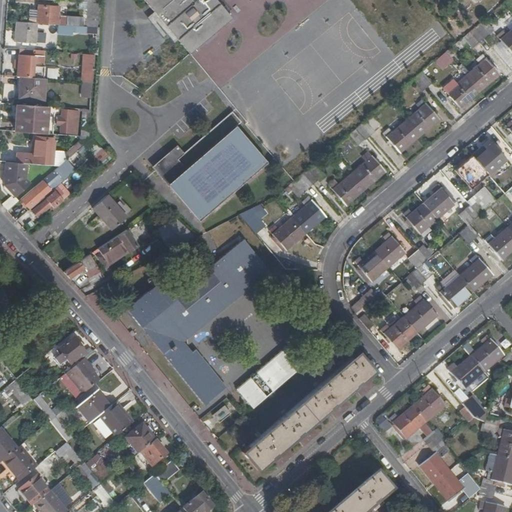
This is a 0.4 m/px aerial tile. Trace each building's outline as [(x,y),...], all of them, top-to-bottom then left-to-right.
[(141,0),(177,40),(189,54),(190,55),(202,45),(227,73),(245,74),(271,52),(273,36),(247,6),(231,7),(228,12),(217,0),(141,0)] [(86,19),(87,3),(81,2),(79,2),(78,10),(83,10),(82,19),(86,19)] [(94,28),(96,28),(98,4),(87,3),(86,19),(82,19),(64,18),(64,21),(57,21),(58,7),(38,5),(36,23),(37,23),(58,25),(81,27),(94,28)] [(474,28),(483,39),(493,30),(484,20),(474,28)] [(36,23),(16,21),(14,41),(21,42),(21,44),(28,45),(28,42),(36,43),(37,23),(36,23)] [(474,28),(463,38),(472,48),(483,39),(474,28)] [(511,30),(506,35),(502,30),(496,36),(511,54),(511,30)] [(42,51),(18,49),(18,60),(15,60),(15,65),(17,65),(16,77),(20,77),(32,78),(33,61),(39,62),(39,56),(42,56),(42,51)] [(440,69),(452,62),(446,52),(434,59),(440,69)] [(92,83),(94,55),(92,55),(84,54),(81,82),(83,82),(90,83),(92,83)] [(466,76),(480,91),(499,74),(483,55),(476,60),(479,64),(470,72),(466,76)] [(47,67),(46,78),(56,78),(57,68),(47,67)] [(417,77),(426,87),(432,83),(422,72),(417,77)] [(459,109),(480,91),(466,76),(452,87),(449,84),(442,89),(459,109)] [(20,77),(19,89),(19,98),(40,100),(41,79),(32,78),(20,77)] [(421,92),(426,87),(417,77),(412,81),(421,92)] [(91,98),(92,83),(90,83),(83,82),(82,98),(91,98)] [(406,121),(419,136),(439,119),(422,99),(416,105),(419,109),(406,121)] [(48,114),(49,107),(17,104),(15,132),(53,134),(55,115),(48,114)] [(77,129),(78,111),(61,110),(61,117),(57,117),(56,125),(60,125),(60,133),(70,134),(70,131),(74,132),(74,129),(77,129)] [(170,158),(154,171),(196,223),(266,163),(235,127),(241,123),(232,112),(183,153),(176,145),(166,154),(170,158)] [(360,125),(369,136),(381,126),(372,115),(360,125)] [(399,154),(419,136),(406,121),(391,133),(388,129),(382,134),(399,154)] [(358,146),(369,136),(360,125),(358,127),(349,135),(358,146)] [(87,142),(91,139),(91,137),(86,137),(79,136),(81,141),(64,156),(66,160),(85,144),(87,142)] [(16,163),(27,164),(52,166),(54,140),(36,138),(34,156),(17,155),(16,163)] [(97,152),(101,148),(91,139),(87,142),(85,144),(94,154),(97,152)] [(486,150),(474,160),(488,175),(505,160),(488,141),(483,146),(486,150)] [(102,166),(111,158),(101,148),(97,152),(94,154),(99,160),(98,161),(102,166)] [(352,173),(365,189),(385,172),(368,152),(361,158),(365,162),(352,173)] [(166,154),(151,167),(154,171),(170,158),(166,154)] [(488,175),(474,160),(464,169),(460,165),(454,170),(471,190),(488,175)] [(16,163),(6,162),(4,185),(15,197),(31,183),(26,178),(27,164),(16,163)] [(304,174),(313,184),(324,175),(315,164),(304,174)] [(345,206),(365,189),(352,173),(338,185),(333,179),(327,184),(345,206)] [(294,182),(285,190),(289,194),(296,188),(302,194),(313,184),(304,174),(294,182)] [(43,180),(35,187),(35,188),(21,200),(29,209),(43,196),(42,195),(51,187),(49,184),(46,184),(43,180)] [(70,194),(61,184),(55,189),(56,190),(64,199),(70,194)] [(434,194),(423,204),(436,219),(454,204),(437,184),(431,189),(434,194)] [(51,206),(53,209),(64,199),(56,190),(32,212),(37,218),(51,206)] [(127,217),(107,195),(92,208),(112,230),(127,217)] [(2,204),(7,210),(16,202),(12,196),(2,204)] [(478,216),(488,207),(489,206),(480,196),(469,205),(478,216)] [(306,206),(292,218),(305,233),(325,217),(308,197),(302,203),(306,206)] [(436,219),(423,204),(412,213),(408,209),(402,214),(419,234),(436,219)] [(467,226),(469,223),(478,216),(469,205),(458,215),(467,226)] [(247,212),(240,215),(256,234),(262,229),(247,212)] [(156,228),(169,252),(177,248),(196,238),(174,218),(156,228)] [(305,233),(292,218),(278,230),(275,226),(269,231),(285,251),(305,233)] [(463,228),(473,240),(479,235),(469,223),(467,226),(463,228)] [(466,246),(473,240),(463,228),(456,234),(466,246)] [(501,260),(511,251),(511,234),(506,228),(494,239),(490,235),(484,240),(501,260)] [(136,246),(126,230),(118,236),(120,241),(117,243),(114,239),(98,249),(101,253),(96,256),(104,267),(136,246)] [(386,242),(374,251),(388,267),(405,252),(389,232),(382,238),(386,242)] [(153,341),(205,406),(227,388),(195,350),(191,352),(183,342),(269,271),(243,240),(208,268),(208,267),(205,264),(177,288),(181,294),(175,299),(161,281),(126,309),(153,341)] [(423,244),(418,249),(427,260),(435,253),(430,247),(427,249),(423,244)] [(416,269),(422,264),(427,260),(418,249),(407,258),(416,269)] [(388,267),(374,251),(362,262),(359,258),(354,262),(371,282),(388,267)] [(88,278),(91,284),(104,277),(90,255),(63,273),(68,278),(78,273),(79,275),(92,267),(96,274),(88,278)] [(459,276),(472,291),(493,274),(476,255),(469,260),(472,265),(459,276)] [(412,273),(420,283),(431,274),(422,264),(416,269),(412,273)] [(420,295),(426,290),(420,283),(412,273),(406,278),(408,280),(405,282),(413,292),(416,290),(420,295)] [(452,308),(472,291),(459,276),(445,287),(442,283),(436,289),(452,308)] [(350,307),(355,313),(368,301),(375,295),(371,289),(350,307)] [(374,307),(385,296),(381,291),(375,295),(368,301),(374,307)] [(403,317),(417,332),(437,315),(420,295),(413,301),(417,306),(403,317)] [(359,319),(368,331),(376,324),(366,313),(359,319)] [(68,336),(50,314),(21,332),(42,358),(68,336)] [(396,350),(417,332),(403,317),(390,328),(386,324),(380,330),(396,350)] [(484,345),(471,356),(484,372),(504,355),(487,336),(481,342),(484,345)] [(66,360),(70,364),(84,353),(73,338),(58,349),(61,352),(54,357),(59,365),(66,360)] [(0,347),(0,361),(15,380),(29,369),(23,361),(16,367),(0,347)] [(286,347),(236,390),(252,409),(302,366),(286,347)] [(510,369),(511,367),(511,349),(506,355),(507,357),(503,360),(510,369)] [(243,452),(258,469),(270,459),(286,446),(296,437),(312,423),(328,410),(344,396),(354,388),(374,371),(358,353),(258,439),(243,452)] [(484,372),(471,356),(457,368),(454,364),(447,370),(464,390),(484,372)] [(84,358),(65,374),(82,394),(98,381),(92,374),(87,367),(89,365),(84,358)] [(32,401),(15,380),(7,387),(21,404),(16,407),(15,408),(18,412),(32,401)] [(426,395),(412,407),(425,423),(445,405),(429,386),(422,391),(426,395)] [(21,404),(7,387),(3,390),(16,407),(21,404)] [(98,417),(109,408),(102,398),(96,391),(77,407),(90,423),(98,417)] [(38,396),(32,401),(49,422),(54,418),(55,417),(38,396)] [(109,408),(112,405),(105,396),(102,398),(109,408)] [(126,415),(115,402),(112,405),(123,418),(126,415)] [(209,417),(215,424),(233,411),(226,403),(209,417)] [(470,403),(464,407),(473,418),(474,418),(479,414),(470,403)] [(115,437),(133,423),(126,415),(123,418),(112,405),(109,408),(98,417),(115,437)] [(425,423),(412,407),(398,419),(395,415),(389,420),(405,440),(419,429),(426,437),(422,440),(426,445),(437,437),(425,423)] [(473,418),(464,407),(459,412),(468,423),(474,418),(473,418)] [(486,416),(500,419),(502,410),(488,407),(486,416)] [(484,424),(498,428),(500,419),(486,416),(484,424)] [(54,418),(49,422),(66,443),(71,439),(54,418)] [(139,453),(154,440),(141,424),(124,438),(137,454),(139,453)] [(484,424),(482,424),(480,431),(488,433),(489,432),(496,434),(496,436),(501,438),(497,455),(511,459),(511,431),(498,428),(484,424)] [(0,462),(3,459),(15,449),(0,430),(0,462)] [(437,437),(426,445),(434,454),(419,466),(433,484),(450,471),(440,458),(449,452),(443,444),(437,437)] [(166,455),(154,440),(139,453),(150,467),(166,455)] [(83,464),(66,443),(55,452),(60,459),(66,454),(78,468),(83,464)] [(36,467),(19,446),(15,449),(3,459),(20,481),(36,467)] [(96,453),(83,464),(92,474),(100,485),(105,481),(113,474),(96,453)] [(511,459),(497,455),(489,453),(485,471),(488,472),(485,479),(511,486),(511,480),(511,459)] [(179,471),(171,461),(154,475),(162,485),(179,471)] [(450,471),(433,484),(448,502),(463,490),(469,498),(480,490),(469,476),(460,483),(450,471)] [(392,490),(376,472),(364,483),(360,486),(329,511),(366,511),(372,507),(375,510),(384,503),(381,500),(388,494),(392,490)] [(84,481),(92,491),(93,490),(100,485),(92,474),(84,481)] [(153,475),(143,484),(164,510),(175,502),(162,485),(154,475),(153,475)] [(31,506),(33,505),(48,492),(35,477),(18,490),(26,500),(31,506)] [(105,481),(100,485),(108,495),(113,491),(105,481)] [(482,483),(480,490),(481,490),(494,493),(495,486),(482,483)] [(108,495),(100,485),(93,490),(110,511),(117,505),(108,495)] [(26,500),(18,490),(15,492),(23,502),(26,500)] [(481,490),(480,490),(479,496),(492,499),(494,493),(481,490)] [(66,511),(49,491),(48,492),(33,505),(38,511),(66,511)] [(183,511),(207,511),(212,508),(201,494),(186,506),(183,503),(179,506),(182,510),(183,511)] [(504,511),(505,507),(481,501),(479,509),(484,511),(483,511),(504,511)]
